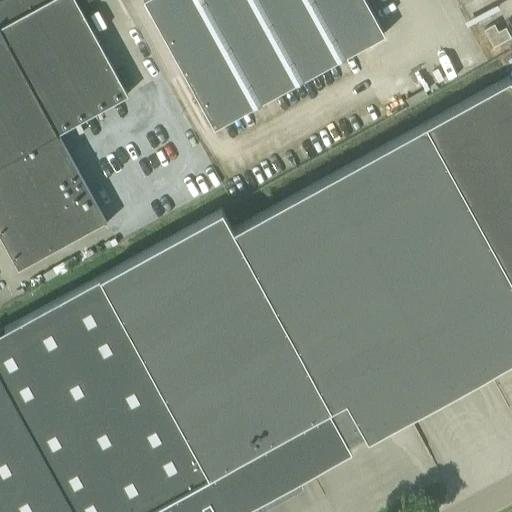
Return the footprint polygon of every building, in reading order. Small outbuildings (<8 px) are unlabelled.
[(0,0),(0,28),(105,220),(106,220),(58,133),(128,94),(79,5),(89,0),(0,0)] [(143,0),(213,127),(384,34),(365,0),(143,0)] [(484,29),(493,47),(511,37),(506,26),(498,30),(494,23),(484,29)] [(0,235),(18,268),(105,220),(0,28),(0,235)] [(238,511),(237,508),(350,446),(346,439),(363,430),(367,437),(511,357),(511,80),(509,75),(232,227),(222,208),(0,329),(0,511),(238,511)]
